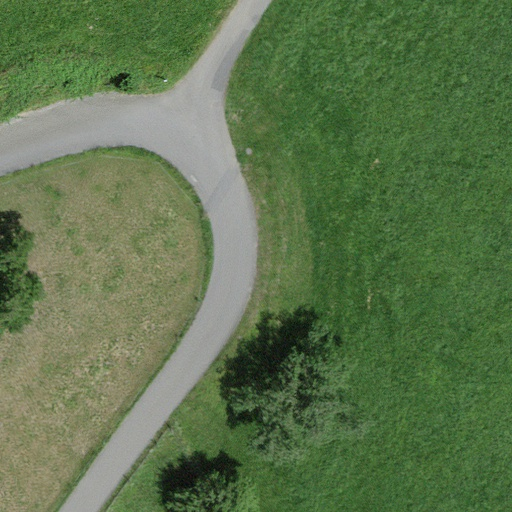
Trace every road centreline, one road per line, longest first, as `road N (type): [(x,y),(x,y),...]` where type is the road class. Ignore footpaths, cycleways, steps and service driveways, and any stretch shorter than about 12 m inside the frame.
road 1 (residential): [(188,116),(213,159),(232,222),(221,312),(89,511)]
road 2 (residential): [(0,150),(130,116),(188,116)]
road 3 (unclassified): [(188,116),(274,0)]
